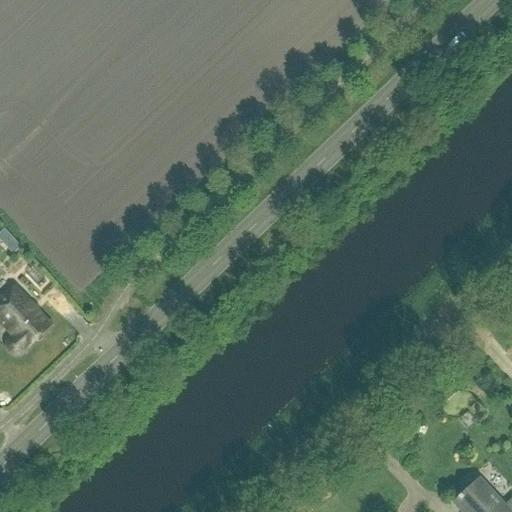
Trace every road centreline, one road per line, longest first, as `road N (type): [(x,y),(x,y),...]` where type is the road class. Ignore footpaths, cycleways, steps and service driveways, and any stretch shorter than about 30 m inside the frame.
road 1 (tertiary): [(0,468),(490,0)]
road 2 (unclassified): [(253,511),(511,268)]
